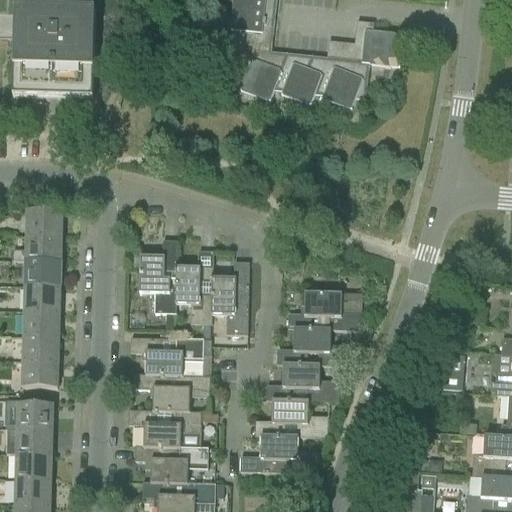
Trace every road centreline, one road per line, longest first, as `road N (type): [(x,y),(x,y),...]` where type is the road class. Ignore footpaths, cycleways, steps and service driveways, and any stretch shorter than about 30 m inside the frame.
road 1 (residential): [(108,206),(261,234),(272,252),(258,353),(229,444)]
road 2 (tertiary): [(442,198),(339,511)]
road 3 (residential): [(108,206),(98,511)]
road 4 (tertiary): [(469,0),(442,198)]
road 5 (residential): [(0,170),(93,180),(108,206)]
